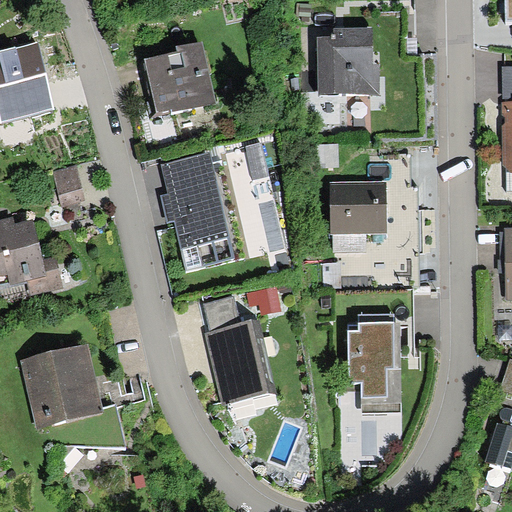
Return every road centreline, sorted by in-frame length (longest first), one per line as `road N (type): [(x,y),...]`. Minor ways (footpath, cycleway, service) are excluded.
road 1 (residential): [(267,511),(236,492),(180,418),(107,124),(67,0)]
road 2 (residential): [(456,0),(460,384),(429,463),(379,511)]
